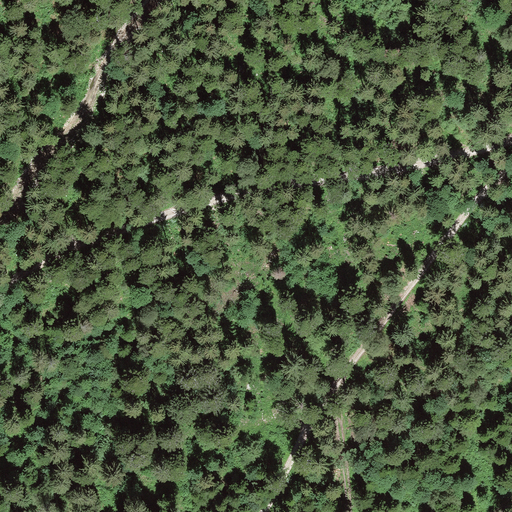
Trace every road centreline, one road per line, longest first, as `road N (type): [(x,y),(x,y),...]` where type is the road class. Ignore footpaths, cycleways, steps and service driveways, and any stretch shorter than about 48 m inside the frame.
road 1 (track): [(0,290),(58,252),(190,207),(511,139)]
road 2 (track): [(511,164),(337,384),(264,511)]
road 3 (track): [(0,232),(152,0)]
road 4 (track): [(337,384),(343,511)]
